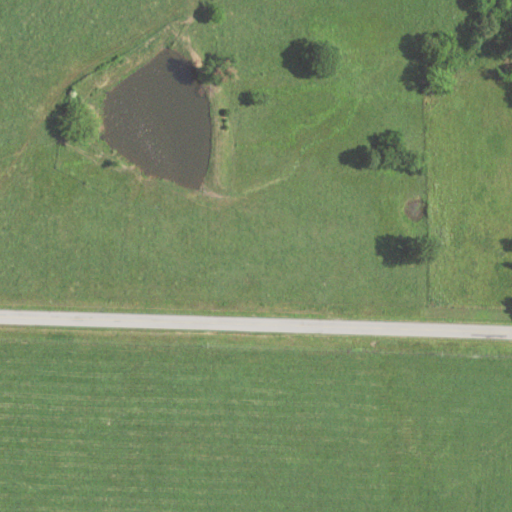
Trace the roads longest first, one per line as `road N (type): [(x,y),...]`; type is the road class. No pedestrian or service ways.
road 1 (tertiary): [(511,337),(0,318)]
road 2 (residential): [(0,193),(60,96),(168,19),(226,6)]
